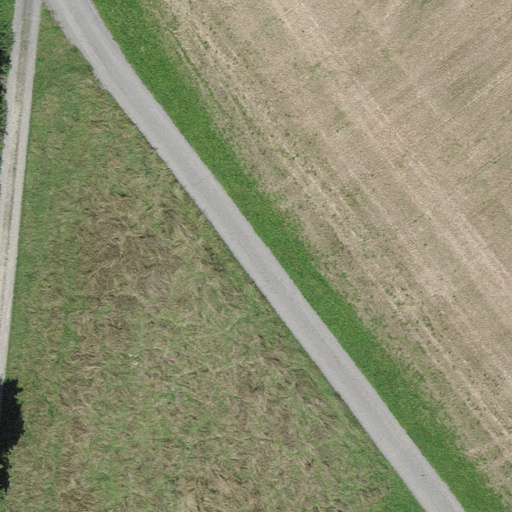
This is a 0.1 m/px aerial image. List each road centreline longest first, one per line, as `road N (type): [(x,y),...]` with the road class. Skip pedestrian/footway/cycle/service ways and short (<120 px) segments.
road 1 (track): [(463,511),(82,0)]
road 2 (track): [(31,0),(0,465)]
